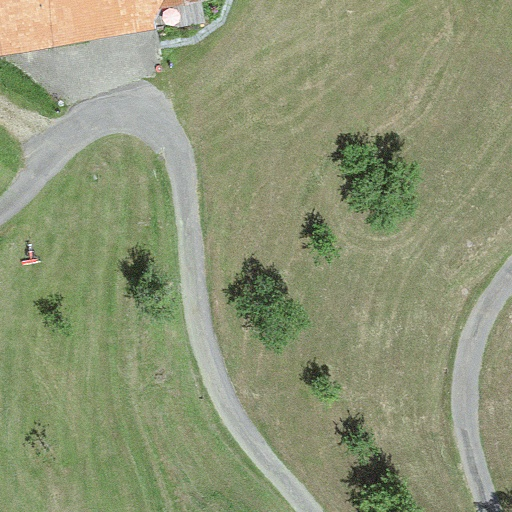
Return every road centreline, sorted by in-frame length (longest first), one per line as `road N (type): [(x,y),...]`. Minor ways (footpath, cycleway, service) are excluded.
road 1 (track): [(303,511),(210,389),(171,138),(107,118),(0,208)]
road 2 (track): [(511,287),(481,354),(476,423),(490,511)]
